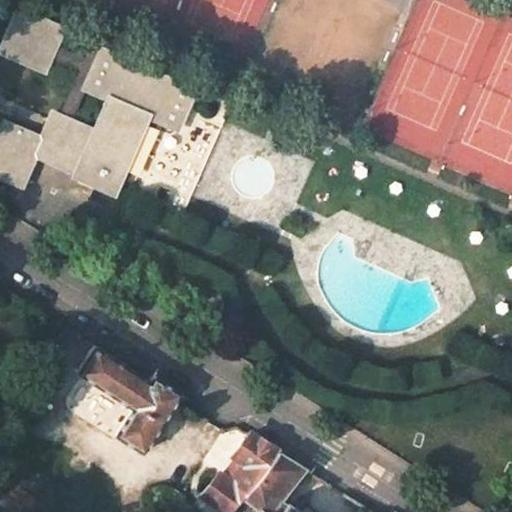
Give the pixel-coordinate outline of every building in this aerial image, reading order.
[(67,27),(16,4),(0,40),(0,54),(45,74),(67,27)] [(198,88),(99,45),(79,89),(104,100),(92,126),(50,107),(38,133),(0,115),(0,179),(23,189),(36,158),(72,174),(70,178),(115,197),(149,120),(178,132),(198,88)] [(141,451),(178,392),(152,377),(148,383),(93,347),(78,371),(131,408),(115,434),(141,451)] [(238,460),(223,480),(215,475),(199,496),(221,511),(226,511),(240,494),(274,448),(247,433),(231,454),(238,460)] [(296,511),(285,502),(283,504),(278,500),(304,467),(274,448),(240,494),(255,506),(250,511),(296,511)]
